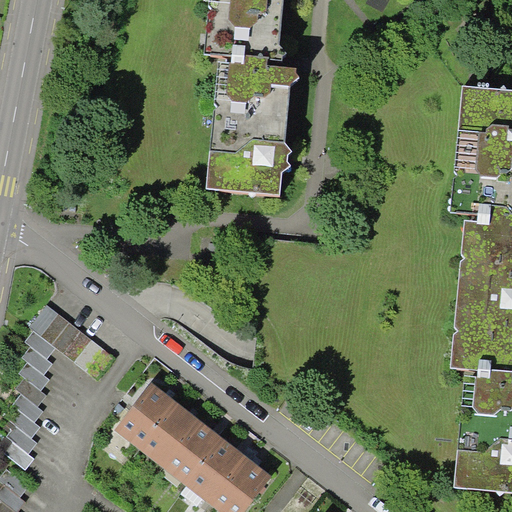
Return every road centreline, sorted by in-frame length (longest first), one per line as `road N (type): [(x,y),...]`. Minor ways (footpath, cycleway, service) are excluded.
road 1 (residential): [(0,214),(308,468)]
road 2 (tertiary): [(35,0),(0,185)]
